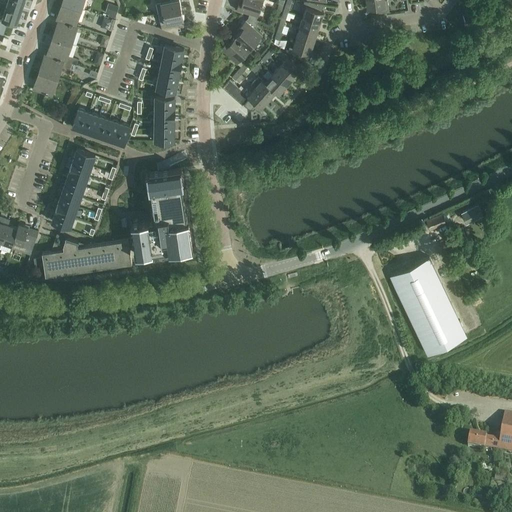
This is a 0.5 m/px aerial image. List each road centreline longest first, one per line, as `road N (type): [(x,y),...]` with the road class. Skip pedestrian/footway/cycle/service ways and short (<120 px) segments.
road 1 (tertiary): [(231,280),(324,254),(511,168)]
road 2 (residential): [(231,280),(202,96),(215,0)]
road 3 (tertiary): [(231,280),(100,303),(0,303)]
road 4 (residential): [(2,117),(43,0)]
